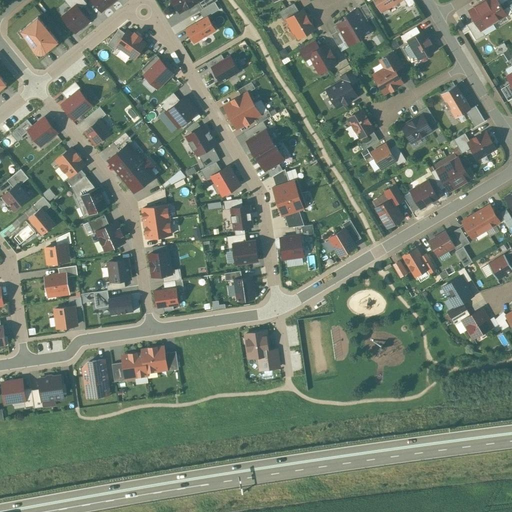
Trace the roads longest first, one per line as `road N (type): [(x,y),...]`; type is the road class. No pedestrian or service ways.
road 1 (trunk): [(511,427),(0,506)]
road 2 (trunk): [(39,511),(511,439)]
road 3 (residential): [(143,0),(260,191),(276,309)]
road 4 (residential): [(36,87),(125,205),(150,328)]
road 5 (residential): [(511,170),(276,309)]
road 6 (residential): [(36,87),(142,0)]
road 7 (residential): [(150,328),(25,360)]
road 8 (residential): [(276,309),(150,328)]
